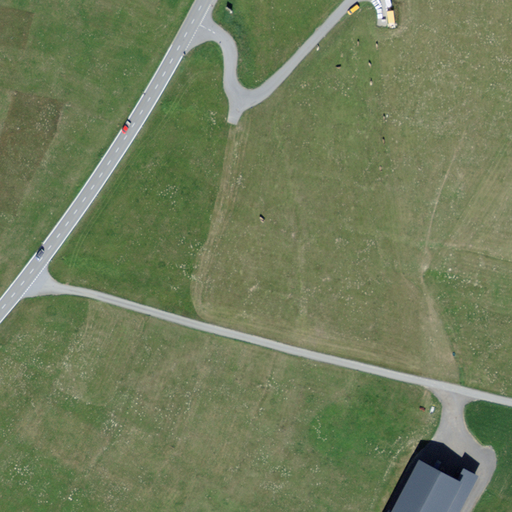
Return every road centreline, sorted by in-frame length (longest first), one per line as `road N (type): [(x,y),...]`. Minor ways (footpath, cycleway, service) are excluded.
road 1 (unclassified): [(511,400),(26,280)]
road 2 (primary): [(192,22),(26,280)]
road 3 (residential): [(351,0),(250,97),(230,86),(225,40),(192,22)]
